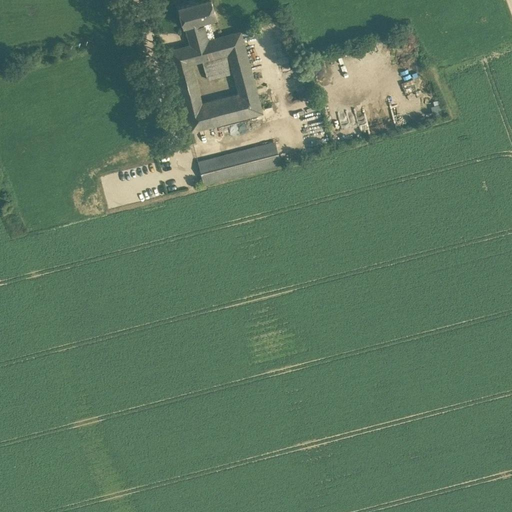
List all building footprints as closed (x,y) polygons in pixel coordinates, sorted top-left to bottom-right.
[(211,0),(204,0),(179,7),(184,26),(209,20),(216,18),(211,0)] [(214,38),(209,20),(185,26),(190,44),(169,49),(175,73),(193,68),(192,63),(203,60),(208,79),(233,72),(237,85),(255,80),(241,31),(214,38)] [(193,68),(175,73),(177,80),(195,75),(193,68)] [(195,75),(177,80),(184,107),(202,102),(195,75)] [(257,88),(255,80),(237,85),(238,93),(257,88)] [(202,102),(184,107),(191,131),(263,112),(257,88),(238,93),(202,102)] [(263,112),(191,131),(193,141),(266,122),(263,112)] [(276,141),(198,161),(204,184),(282,164),(276,141)]
